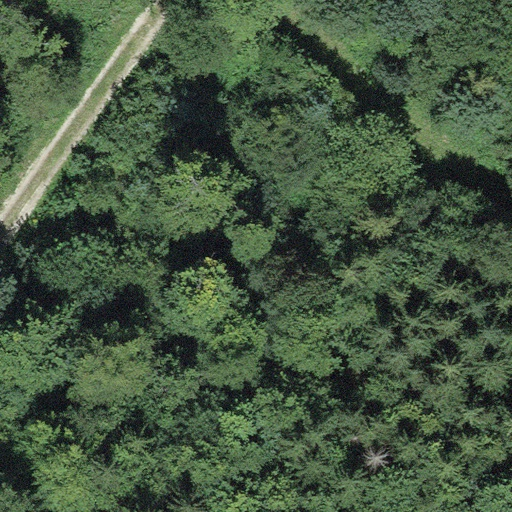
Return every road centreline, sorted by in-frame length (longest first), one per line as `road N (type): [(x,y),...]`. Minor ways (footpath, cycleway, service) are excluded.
road 1 (track): [(511,183),(278,0)]
road 2 (track): [(172,0),(0,235)]
